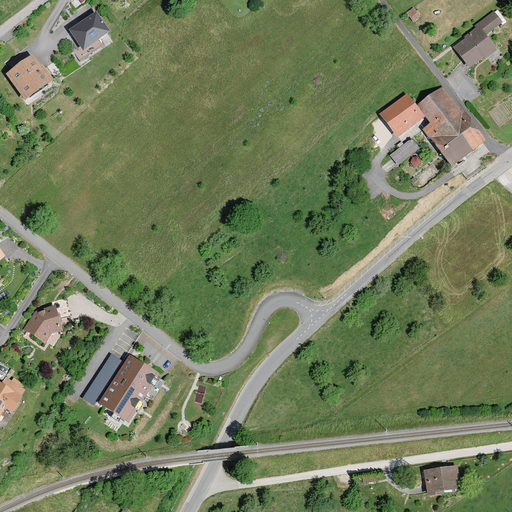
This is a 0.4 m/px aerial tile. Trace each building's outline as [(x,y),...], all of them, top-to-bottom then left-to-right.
[(408,14),(416,23),(424,17),(416,7),(408,14)] [(454,48),(470,69),(496,50),(485,36),(502,23),(494,12),(475,27),(476,29),(464,38),(466,39),(454,48)] [(71,32),(84,52),(110,34),(97,14),(71,32)] [(32,58),(7,76),(26,102),(54,82),(42,66),(40,68),(32,58)] [(425,130),(453,168),(485,145),(443,88),(418,107),(431,125),(425,130)] [(424,119),(406,96),(380,115),(398,138),(424,119)] [(383,140),(377,133),(357,149),(363,156),(383,140)] [(411,139),(390,156),(398,166),(419,149),(411,139)] [(63,331),(56,306),(36,312),(24,330),(45,344),(51,335),(63,331)] [(99,405),(125,364),(112,356),(84,398),(96,406),(97,404),(99,405)] [(159,376),(130,357),(125,364),(99,405),(128,423),(159,376)] [(0,383),(0,414),(5,407),(13,412),(22,398),(20,397),(25,390),(6,378),(2,385),(0,383)] [(442,491),(460,489),(457,467),(425,471),(428,497),(443,495),(442,491)] [(375,475),(363,476),(364,483),(376,482),(375,475)]
